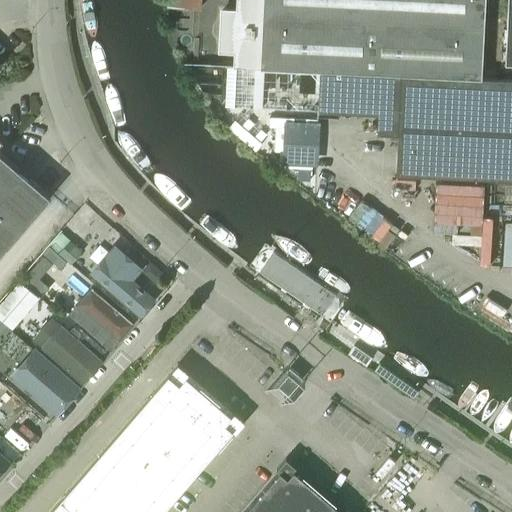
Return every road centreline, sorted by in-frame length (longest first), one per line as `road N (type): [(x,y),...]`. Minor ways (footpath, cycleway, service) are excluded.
road 1 (unclassified): [(209,266),(511,478)]
road 2 (unclassified): [(52,0),(63,92),(88,147),(116,184),(209,266)]
road 3 (unclassified): [(0,500),(209,266)]
